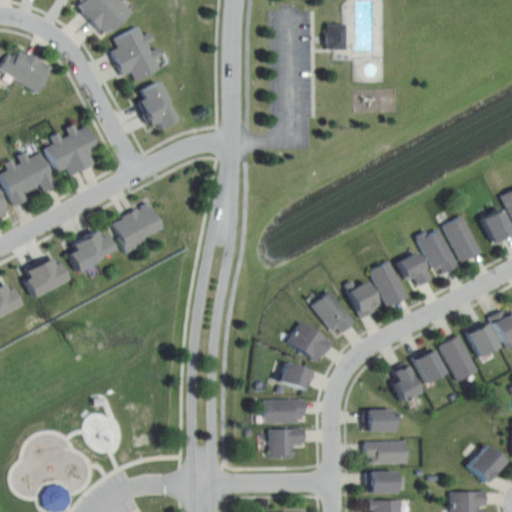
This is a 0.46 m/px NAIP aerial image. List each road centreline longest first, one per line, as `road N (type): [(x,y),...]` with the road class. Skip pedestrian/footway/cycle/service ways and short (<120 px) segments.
road 1 (tertiary): [(232,141),(199,316),(193,511)]
road 2 (tertiary): [(215,511),(215,337),(235,196),(232,141)]
road 3 (residential): [(334,480),(333,413),(345,370),(372,343),(511,268)]
road 4 (residential): [(232,141),(160,160),(0,246)]
road 5 (residential): [(138,171),(92,72),(64,40),(0,13)]
road 6 (residential): [(192,478),(334,480)]
road 7 (tertiary): [(232,141),(236,0)]
